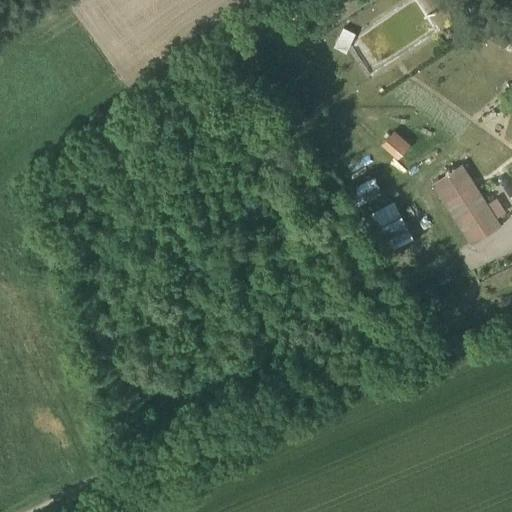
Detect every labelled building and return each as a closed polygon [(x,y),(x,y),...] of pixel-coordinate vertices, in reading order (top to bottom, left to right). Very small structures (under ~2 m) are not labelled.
[(317,9),(304,10),(305,27),(318,26),(317,9)] [(341,28),(332,47),(345,53),(353,34),(341,28)] [(407,147),(391,131),(379,144),(395,159),(407,147)] [(499,225),(460,164),(431,182),(471,244),(499,225)] [(411,237),(393,200),(361,216),(369,231),(380,253),(411,237)]
